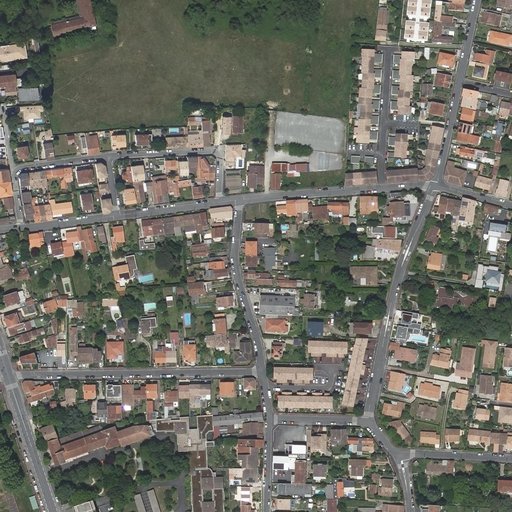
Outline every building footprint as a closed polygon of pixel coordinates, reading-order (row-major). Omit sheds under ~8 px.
[(55,37),(86,30),(86,29),(96,26),(90,0),(79,0),(84,19),(53,26),(53,28),(46,29),(48,38),(55,37)] [(409,0),(408,14),(417,15),(418,0),(409,0)] [(422,0),(421,16),(430,16),(431,0),(422,0)] [(511,0),(503,0),(503,3),(500,2),(498,1),(497,6),(511,8),(511,6),(511,4),(511,0)] [(449,3),(449,10),(463,12),(463,4),(449,3)] [(453,18),(440,16),(441,6),(436,5),(436,7),(435,17),(434,21),(452,24),(453,18)] [(386,16),(387,11),(387,9),(379,8),(376,36),(386,37),(386,31),(384,31),(386,16)] [(484,23),(493,25),(494,22),(498,23),(500,16),(486,13),(484,23)] [(494,22),(493,25),(500,26),(502,16),(500,16),(498,23),(494,22)] [(406,20),(405,37),(414,38),(415,21),(406,20)] [(452,24),(434,21),(432,41),(453,43),(453,38),(442,37),(441,37),(442,26),(454,27),(455,24),(452,24)] [(420,22),(418,39),(427,39),(429,22),(420,22)] [(511,34),(492,30),(490,36),(511,41),(511,34)] [(511,41),(490,36),(489,41),(509,45),(510,42),(511,42),(511,41)] [(25,40),(0,43),(0,62),(27,58),(25,40)] [(383,59),(383,54),(374,54),(373,53),(373,50),(363,49),(362,57),(363,57),(383,59)] [(477,54),(475,61),(492,65),(495,52),(487,51),(486,56),(477,54)] [(415,53),(404,52),(404,56),(402,56),(394,55),(394,59),(413,61),(414,61),(415,53)] [(438,64),(452,67),(454,57),(440,53),(438,64)] [(374,62),(382,62),(383,59),(363,57),(362,65),(372,66),(372,62),(374,62)] [(402,64),(402,67),(412,68),(413,61),(394,59),(394,63),(401,64),(402,64)] [(488,65),(476,63),(473,76),(485,79),(488,65)] [(382,74),(382,69),(374,69),(372,69),(372,66),(362,65),(362,73),(363,73),(382,74)] [(412,68),(402,67),(402,71),(400,71),(393,71),(393,74),(412,76),(412,68)] [(495,81),(511,84),(511,79),(511,75),(497,72),(495,81)] [(381,78),(382,74),(363,73),(362,81),(373,81),(373,77),(374,77),(381,78)] [(393,74),(393,79),(401,79),(402,80),(402,83),(413,84),(413,76),(412,76),(393,74)] [(435,85),(449,88),(451,77),(438,74),(435,85)] [(14,75),(0,76),(0,88),(4,88),(15,87),(14,75)] [(381,90),(381,85),(374,85),(372,84),(373,81),(362,81),(362,89),(381,90)] [(401,87),(392,86),(392,90),(411,91),(412,92),(413,84),(402,83),(402,87),(401,87)] [(34,87),(18,89),(20,100),(35,98),(34,87)] [(381,93),(381,90),(362,89),(360,89),(360,96),(370,97),(371,93),(372,93),(381,93)] [(471,98),(477,99),(477,98),(474,97),(475,92),(463,89),(462,96),(463,96),(471,98)] [(400,98),(410,99),(411,91),(392,90),(392,94),(399,95),(400,95),(400,98)] [(380,105),(380,101),(372,100),(370,100),(370,97),(360,96),(360,104),(361,104),(380,105)] [(471,98),(463,96),(461,106),(475,109),(477,99),(471,98)] [(398,103),(391,102),(391,106),(410,107),(410,99),(400,98),(400,103),(398,103)] [(430,113),(441,116),(444,106),(432,103),(430,113)] [(508,118),(511,104),(502,103),(499,114),(499,118),(508,119),(508,118)] [(380,105),(361,104),(361,112),(371,112),(371,108),(373,108),(380,109),(380,105)] [(42,105),(14,106),(14,111),(23,110),(24,118),(40,117),(39,111),(42,111),(42,105)] [(391,106),(391,110),(399,111),(401,111),(400,114),(411,115),(411,107),(410,107),(391,106)] [(464,109),(461,119),(473,122),(475,114),(475,112),(464,109)] [(379,120),(379,117),(372,117),(371,116),(371,112),(361,112),(360,119),(379,120)] [(231,116),(221,115),(220,132),(230,133),(231,116)] [(233,115),(232,130),(232,134),(237,134),(238,131),(242,132),(242,126),(243,117),(243,116),(233,115)] [(202,147),(209,146),(208,120),(208,116),(201,117),(201,120),(201,124),(201,125),(201,129),(202,135),(202,147)] [(370,124),(379,125),(379,120),(360,119),(359,119),(359,127),(369,128),(369,124),(370,124)] [(460,124),(458,133),(459,133),(470,135),(472,127),(473,124),(468,123),(467,125),(460,124)] [(499,140),(503,125),(498,124),(495,139),(499,140)] [(378,136),(378,132),(370,131),(369,131),(369,128),(359,127),(358,135),(378,136)] [(441,133),(443,133),(444,129),(433,127),(431,134),(440,136),(441,133)] [(87,155),(99,153),(97,139),(94,139),(94,136),(90,136),(88,136),(87,133),(84,134),(84,137),(81,137),(81,140),(81,141),(82,147),(86,147),(87,155)] [(478,143),(479,137),(470,135),(459,133),(457,141),(478,145),(478,143)] [(398,134),(398,138),(396,138),(389,137),(389,141),(408,142),(408,135),(398,134)] [(440,139),(440,136),(431,134),(429,142),(440,144),(441,140),(440,139)] [(125,135),(115,135),(110,136),(110,137),(111,146),(121,145),(125,145),(125,135)] [(135,145),(151,144),(151,135),(135,136),(135,145)] [(195,135),(187,135),(187,137),(187,148),(195,147),(195,135)] [(378,140),(378,136),(358,135),(357,143),(368,143),(368,140),(370,140),(378,140)] [(187,148),(187,137),(165,138),(166,149),(170,148),(171,147),(173,147),(175,148),(187,148)] [(397,146),(397,150),(407,150),(408,142),(389,141),(388,145),(396,146),(397,146)] [(438,148),(440,148),(440,144),(429,142),(427,149),(437,151),(438,148)] [(54,159),(51,143),(43,145),(44,148),(46,157),(48,156),(49,159),(54,159)] [(241,144),(225,145),(225,161),(235,161),(235,156),(240,156),(241,144)] [(17,148),(18,158),(28,157),(26,146),(17,148)] [(460,150),(457,149),(455,154),(473,158),(473,156),(483,158),(484,152),(461,147),(460,150)] [(436,155),(437,151),(427,149),(425,157),(426,157),(437,159),(438,155),(436,155)] [(407,150),(397,150),(397,153),(388,153),(388,157),(407,158),(407,150)] [(196,156),(186,157),(187,161),(187,170),(196,169),(196,168),(196,156)] [(200,156),(196,156),(196,168),(200,168),(200,170),(196,170),(197,178),(203,177),(206,177),(206,179),(213,179),(213,172),(208,172),(208,170),(207,170),(207,167),(208,165),(204,157),(200,158),(200,156)] [(421,171),(418,172),(418,181),(428,180),(433,176),(437,159),(426,157),(426,160),(421,171)] [(211,165),(208,165),(207,167),(207,170),(208,170),(208,172),(213,172),(214,168),(215,168),(215,161),(212,160),(211,165)] [(177,162),(177,161),(174,161),(165,162),(166,170),(175,170),(175,169),(178,168),(177,162)] [(187,161),(177,162),(178,168),(179,175),(187,174),(187,170),(187,161)] [(454,164),(448,162),(444,178),(447,184),(462,188),(466,173),(453,169),(454,164)] [(95,164),(97,177),(100,176),(103,176),(106,175),(104,165),(101,163),(95,164)] [(288,164),(272,164),(272,173),(289,172),(289,171),(289,165),(289,164),(288,164)] [(306,164),(295,164),(296,171),(296,172),(306,172),(306,164)] [(140,166),(130,167),(130,168),(132,181),(135,180),(135,177),(141,176),(140,166)] [(256,182),(263,183),(263,167),(249,166),(249,186),(255,186),(256,182)] [(56,177),(56,175),(60,174),(61,184),(64,184),(63,182),(72,181),(71,167),(44,171),(45,178),(56,177)] [(128,180),(128,182),(132,182),(132,181),(130,168),(128,168),(126,168),(126,172),(122,172),(123,174),(121,175),(122,180),(125,180),(128,180)] [(0,181),(9,180),(8,169),(0,169),(0,181)] [(91,170),(76,171),(77,183),(92,181),(91,170)] [(410,171),(411,180),(414,180),(414,181),(418,181),(418,172),(418,170),(410,171)] [(45,178),(44,171),(38,172),(40,186),(41,190),(43,190),(43,186),(46,185),(45,178)] [(394,172),(395,181),(399,181),(399,183),(403,182),(402,171),(394,172)] [(407,180),(411,180),(410,171),(402,171),(403,182),(407,182),(407,180)] [(29,188),(40,186),(38,172),(26,173),(28,184),(29,188)] [(392,181),(395,181),(394,172),(387,172),(387,183),(392,183),(392,181)] [(20,185),(28,184),(26,173),(21,174),(19,177),(20,185)] [(280,173),(271,174),(271,191),(280,190),(280,188),(278,188),(278,179),(280,179),(280,173)] [(373,183),(374,184),(378,184),(377,173),(369,174),(370,183),(373,183)] [(354,175),(354,184),(358,184),(358,185),(362,185),(361,174),(354,175)] [(366,183),(370,183),(369,174),(361,174),(362,185),(367,185),(366,183)] [(351,184),(354,184),(354,175),(345,175),(345,186),(351,186),(351,184)] [(488,191),(490,183),(478,180),(479,178),(477,177),(474,187),(488,191)] [(166,180),(166,181),(167,184),(168,184),(169,190),(169,192),(173,192),(174,194),(174,196),(179,195),(178,185),(190,183),(190,179),(187,180),(187,178),(179,179),(166,180)] [(133,188),(135,202),(144,201),(142,188),(141,188),(140,184),(140,183),(140,180),(135,180),(132,181),(132,182),(133,188)] [(11,195),(9,181),(0,182),(0,196),(11,195)] [(166,181),(154,183),(151,183),(154,202),(160,201),(158,193),(164,193),(163,191),(167,191),(167,184),(166,181)] [(500,181),(498,189),(497,189),(496,195),(505,197),(507,192),(506,192),(508,183),(500,181)] [(191,182),(192,198),(203,197),(202,187),(201,186),(200,185),(194,185),(194,182),(191,182)] [(98,185),(99,193),(108,192),(107,183),(98,185)] [(127,203),(135,202),(133,188),(125,189),(127,203)] [(29,191),(21,192),(22,201),(30,200),(30,198),(29,191)] [(80,194),(81,209),(91,208),(89,193),(80,194)] [(101,194),(99,195),(102,213),(108,212),(110,208),(109,200),(102,201),(102,199),(101,194)] [(410,217),(410,204),(403,204),(403,198),(399,198),(399,194),(390,195),(390,200),(390,208),(387,208),(388,214),(391,214),(391,218),(390,220),(383,221),(383,228),(395,228),(396,228),(396,224),(394,224),(394,222),(407,222),(406,218),(410,217)] [(5,208),(12,207),(11,195),(0,196),(1,199),(4,198),(5,208)] [(49,204),(51,214),(72,211),(70,202),(56,204),(55,198),(49,199),(49,204)] [(373,201),(372,198),(360,198),(360,212),(361,214),(378,214),(378,201),(373,201)] [(438,214),(445,215),(446,213),(448,200),(441,198),(439,208),(438,213),(438,214)] [(462,198),(461,202),(459,219),(459,221),(472,224),(476,202),(462,198)] [(302,221),(302,212),(302,210),(309,209),(308,205),(308,200),(296,201),(297,215),(297,219),(298,224),(299,224),(299,222),(302,221)] [(448,200),(446,213),(451,214),(450,218),(452,218),(455,201),(448,200)] [(296,201),(287,201),(287,206),(277,207),(277,213),(295,212),(295,215),(297,215),(296,201)] [(455,201),(452,218),(459,219),(461,202),(455,201)] [(329,203),(329,210),(333,210),(333,214),(349,214),(349,204),(342,203),(329,203)] [(30,204),(23,205),(25,219),(33,218),(31,206),(31,205),(30,205),(30,204)] [(45,220),(52,220),(51,214),(49,204),(43,205),(45,220)] [(39,221),(45,220),(43,205),(37,206),(39,221)] [(498,213),(499,208),(491,206),(488,214),(492,215),(493,212),(498,213)] [(231,207),(211,210),(212,219),(217,218),(217,220),(232,218),(233,210),(231,207)] [(329,210),(313,208),(314,219),(330,218),(329,210)] [(200,215),(193,216),(195,227),(195,229),(195,231),(196,233),(202,232),(202,230),(201,229),(201,227),(200,215)] [(184,227),(185,230),(185,232),(185,235),(196,233),(195,231),(195,229),(195,227),(193,216),(187,216),(183,216),(183,217),(184,227)] [(183,217),(173,218),(175,233),(175,236),(181,235),(180,227),(184,227),(183,217)] [(173,218),(162,219),(163,230),(164,233),(164,234),(175,233),(173,218)] [(153,234),(164,233),(163,230),(162,219),(152,221),(153,234)] [(144,236),(153,235),(153,234),(152,221),(142,222),(144,236)] [(489,231),(506,234),(507,225),(490,222),(489,231)] [(257,238),(267,238),(268,229),(273,229),(273,224),(268,224),(254,223),(253,228),(257,228),(257,233),(257,238)] [(291,224),(290,233),(297,233),(298,224),(291,224)] [(114,253),(117,252),(115,244),(117,243),(117,241),(115,242),(114,239),(124,238),(123,226),(113,228),(114,237),(111,238),(114,253)] [(432,226),(426,240),(430,242),(436,244),(438,239),(435,238),(439,230),(432,226)] [(84,241),(81,227),(77,227),(78,232),(66,234),(67,242),(62,243),(65,257),(74,255),(72,243),(82,242),(83,248),(86,248),(84,241)] [(101,243),(106,241),(103,227),(97,228),(101,243)] [(372,227),(371,234),(382,234),(382,239),(395,239),(395,228),(383,228),(373,227),(372,227)] [(213,239),(225,238),(224,228),(212,229),(213,239)] [(85,241),(84,241),(86,248),(86,251),(92,250),(92,253),(97,252),(96,244),(94,244),(91,230),(83,231),(85,241)] [(43,233),(29,236),(31,248),(31,249),(41,247),(40,245),(39,241),(44,241),(43,233)] [(139,241),(140,250),(156,249),(155,244),(144,245),(144,240),(139,241)] [(376,247),(366,245),(366,253),(366,259),(374,259),(375,251),(398,255),(401,240),(377,240),(376,247)] [(56,253),(62,252),(61,243),(51,245),(53,255),(57,255),(56,253)] [(257,267),(257,243),(246,243),(246,267),(257,267)] [(197,245),(192,246),(192,249),(193,256),(193,257),(205,256),(205,254),(204,247),(206,246),(210,246),(210,244),(206,245),(205,245),(201,245),(197,245)] [(3,255),(0,256),(0,269),(9,267),(11,266),(10,265),(8,266),(7,265),(3,266),(0,258),(4,256),(3,255),(10,253),(9,251),(2,253),(3,255)] [(431,257),(429,257),(427,268),(439,269),(441,255),(438,255),(437,258),(431,257)] [(134,256),(126,257),(128,265),(136,263),(134,256)] [(275,256),(265,256),(265,271),(271,271),(271,266),(275,266),(275,256)] [(209,266),(209,271),(225,269),(224,261),(221,262),(217,262),(210,263),(208,263),(209,266)] [(23,279),(25,279),(29,277),(24,262),(19,264),(22,273),(22,274),(15,276),(17,281),(23,279)] [(136,263),(128,265),(113,267),(115,278),(119,277),(119,280),(130,278),(130,277),(132,276),(134,274),(133,269),(137,269),(136,263)] [(498,268),(479,264),(475,288),(482,289),(485,273),(487,274),(485,283),(500,285),(502,273),(498,272),(498,268)] [(9,267),(0,269),(0,282),(13,278),(9,267)] [(377,269),(351,269),(353,270),(353,273),(351,273),(350,279),(361,279),(361,287),(366,287),(377,287),(377,275),(375,275),(375,272),(377,272),(377,269)] [(211,278),(228,276),(228,270),(206,272),(206,274),(210,274),(211,278)] [(189,295),(191,295),(198,295),(208,294),(208,292),(204,293),(203,285),(207,284),(206,283),(188,285),(189,295)] [(120,284),(116,284),(117,292),(126,291),(126,287),(121,288),(120,284)] [(438,300),(437,305),(441,306),(440,308),(446,309),(446,307),(452,308),(453,304),(458,305),(458,303),(470,305),(470,304),(478,305),(478,302),(480,302),(480,298),(471,296),(468,296),(469,293),(460,292),(460,295),(454,294),(453,294),(453,295),(447,294),(448,288),(440,287),(439,295),(441,295),(440,297),(437,297),(437,300),(438,300)] [(7,306),(26,300),(23,291),(5,297),(7,306)] [(305,295),(304,308),(316,309),(317,307),(314,307),(315,298),(317,298),(317,296),(318,293),(308,292),(308,295),(305,295)] [(284,316),(299,316),(299,308),(294,308),(295,297),(261,296),(260,315),(266,315),(284,316)] [(221,310),(221,308),(228,307),(228,309),(231,308),(231,307),(233,307),(232,297),(215,298),(216,307),(216,311),(221,310)] [(43,304),(47,314),(58,310),(54,301),(43,304)] [(77,303),(77,301),(68,301),(68,307),(67,307),(67,309),(72,309),(73,316),(77,316),(77,303)] [(28,307),(26,307),(29,314),(37,312),(34,304),(34,305),(28,307)] [(194,304),(194,313),(213,313),(213,304),(194,304)] [(24,323),(21,312),(5,317),(8,328),(24,323)] [(216,335),(226,334),(225,319),(224,319),(224,314),(215,315),(215,320),(216,335)] [(266,331),(284,332),(284,326),(284,316),(266,315),(266,331)] [(150,336),(152,334),(151,328),(157,328),(156,318),(148,319),(148,317),(141,317),(142,319),(143,335),(145,336),(150,336)] [(8,328),(11,336),(18,334),(27,331),(27,333),(32,331),(29,321),(24,323),(8,328)] [(351,332),(372,333),(373,323),(351,322),(351,332)] [(308,323),(307,337),(323,337),(323,324),(315,323),(308,323)] [(414,329),(398,326),(395,339),(407,342),(409,334),(413,335),(414,329)] [(18,337),(17,337),(17,340),(19,339),(20,344),(28,342),(27,338),(37,334),(37,336),(45,333),(44,328),(35,331),(18,336),(18,337)] [(129,329),(128,329),(125,330),(127,339),(134,338),(133,334),(130,334),(129,329)] [(179,346),(178,334),(170,334),(170,340),(175,340),(175,346),(179,346)] [(207,349),(229,347),(229,344),(229,340),(227,340),(226,334),(216,335),(206,336),(207,349)] [(56,337),(50,339),(46,340),(48,348),(52,347),(57,345),(58,335),(56,335),(56,337)] [(365,360),(368,361),(370,352),(367,352),(368,349),(370,349),(371,345),(369,344),(370,339),(359,339),(357,346),(357,347),(357,346),(354,361),(365,361),(365,360)] [(494,365),(497,342),(487,341),(481,341),(481,343),(481,344),(487,345),(484,364),(494,365)] [(348,344),(310,342),(309,353),(312,353),(312,357),(322,357),(322,354),(328,354),(328,357),(337,358),(337,355),(340,355),(339,358),(344,358),(345,355),(347,355),(348,344)] [(123,355),(123,343),(108,343),(107,359),(116,359),(116,354),(123,355)] [(249,343),(242,343),(240,343),(240,353),(234,353),(235,361),(248,361),(248,352),(250,352),(249,343)] [(274,351),(272,351),(272,357),(281,357),(281,347),(285,348),(285,343),(282,344),(274,343),(274,347),(274,351)] [(195,359),(195,346),(183,346),(184,360),(189,360),(189,359),(195,359)] [(166,363),(166,347),(157,347),(157,349),(157,352),(156,352),(156,363),(166,363)] [(168,347),(166,347),(166,363),(176,363),(176,352),(174,352),(174,349),(168,349),(168,347)] [(416,351),(399,348),(399,350),(398,350),(396,350),(394,359),(406,361),(406,359),(414,361),(416,351)] [(463,349),(461,365),(460,365),(459,367),(457,366),(456,377),(471,379),(472,374),(470,373),(471,365),(472,366),(475,350),(463,349)] [(430,366),(439,368),(440,366),(447,368),(448,365),(451,352),(440,350),(439,358),(432,356),(430,366)] [(35,353),(20,358),(21,364),(30,364),(29,362),(32,362),(33,364),(38,364),(35,353)] [(365,361),(354,361),(353,362),(343,408),(354,410),(355,406),(358,407),(361,397),(357,396),(358,390),(362,391),(364,382),(360,381),(362,376),(365,376),(367,367),(364,366),(365,361)] [(301,381),(301,370),(275,369),(274,380),(276,380),(276,384),(286,384),(286,380),(292,380),(292,384),(301,384),(301,381)] [(312,371),(301,370),(301,381),(304,381),(304,385),(309,385),(309,381),(312,381),(312,371)] [(402,385),(404,375),(390,372),(389,376),(391,376),(390,382),(389,382),(387,390),(399,392),(401,385),(402,385)] [(491,383),(492,383),(493,378),(482,377),(480,394),(492,395),(493,386),(492,385),(491,385),(491,383)] [(255,389),(255,381),(253,379),(242,379),(242,381),(244,381),(245,389),(255,389)] [(22,385),(27,398),(54,389),(54,385),(53,386),(50,387),(50,385),(40,387),(38,381),(24,381),(22,385)] [(220,395),(233,394),(233,383),(221,383),(220,395)] [(122,406),(134,406),(134,391),(134,390),(134,384),(122,385),(122,397),(122,406)] [(190,404),(195,404),(195,397),(201,397),(201,396),(201,384),(194,384),(194,386),(190,386),(190,397),(190,404)] [(201,396),(207,395),(207,394),(211,394),(211,384),(201,384),(201,396)] [(418,395),(438,400),(440,389),(432,387),(424,385),(421,384),(418,395)] [(511,403),(511,399),(511,390),(511,385),(502,384),(500,402),(511,403)] [(84,386),(85,397),(86,397),(86,395),(95,395),(95,385),(84,386)] [(122,397),(122,385),(106,386),(106,398),(122,397)] [(157,385),(146,385),(146,387),(146,397),(156,397),(157,385)] [(190,386),(179,386),(179,398),(190,397),(190,386)] [(134,391),(134,406),(146,404),(146,401),(146,397),(146,387),(140,387),(140,391),(134,390),(134,391)] [(27,398),(28,403),(41,399),(42,403),(47,402),(45,394),(46,394),(47,398),(55,396),(55,392),(54,389),(27,398)] [(75,390),(66,390),(66,402),(61,403),(62,409),(72,407),(72,403),(72,402),(75,402),(75,390)] [(463,411),(468,392),(460,390),(459,394),(457,393),(454,409),(463,411)] [(164,414),(164,416),(167,416),(167,410),(167,406),(173,406),(173,405),(177,405),(177,391),(166,391),(166,393),(166,400),(164,400),(164,414)] [(278,407),(300,408),(301,394),(297,394),(297,397),(291,398),(291,394),(282,394),(282,397),(278,397),(278,407)] [(301,394),(300,408),(332,409),(332,399),(329,399),(329,395),(324,395),(324,399),(321,399),(321,395),(312,395),(312,398),(306,398),(306,395),(301,394)] [(148,411),(148,418),(156,418),(156,411),(152,411),(152,401),(146,401),(146,404),(146,411),(148,411)] [(106,406),(106,402),(97,402),(97,419),(95,419),(95,414),(91,414),(91,425),(107,423),(106,419),(106,406)] [(404,404),(397,402),(396,407),(384,404),(382,413),(395,416),(395,414),(400,415),(401,409),(403,409),(404,404)] [(436,409),(419,405),(416,415),(434,419),(436,409)] [(122,419),(122,406),(106,406),(106,419),(122,419)] [(503,422),(511,423),(511,408),(502,407),(501,419),(503,419),(503,422)] [(476,419),(489,420),(490,411),(477,409),(476,419)] [(258,423),(263,422),(263,421),(262,413),(213,417),(213,427),(228,425),(234,425),(243,424),(258,423)] [(212,415),(197,416),(198,429),(198,439),(201,439),(201,432),(206,432),(209,430),(214,429),(213,427),(213,417),(212,415)] [(224,511),(224,509),(224,501),(224,491),(223,491),(223,486),(216,487),(215,477),(215,472),(212,472),(212,471),(211,469),(210,469),(209,468),(207,468),(206,445),(206,441),(206,439),(201,439),(198,439),(198,429),(188,429),(185,429),(185,422),(188,422),(187,417),(180,417),(180,419),(170,420),(170,418),(164,419),(150,420),(150,424),(148,425),(134,426),(117,432),(115,428),(113,428),(104,432),(102,426),(88,431),(87,430),(58,440),(58,438),(57,438),(45,443),(44,443),(45,445),(48,444),(56,465),(65,461),(64,459),(67,458),(67,459),(72,458),(72,457),(89,451),(87,447),(105,441),(106,445),(108,448),(120,444),(121,446),(139,440),(138,439),(148,435),(148,436),(154,434),(152,429),(156,429),(156,430),(166,430),(178,430),(178,432),(178,433),(179,450),(186,449),(186,444),(188,444),(189,469),(192,468),(192,473),(192,482),(192,484),(193,485),(193,492),(192,493),(193,503),(194,511),(193,511),(224,511)] [(411,439),(402,426),(400,423),(398,421),(389,423),(394,431),(401,440),(404,439),(407,443),(407,442),(411,443),(411,439)] [(243,424),(243,434),(256,434),(258,435),(258,433),(263,433),(263,424),(258,424),(258,423),(243,424)] [(37,439),(39,445),(42,444),(44,443),(45,443),(56,438),(54,434),(55,434),(53,429),(51,425),(39,430),(41,437),(37,439)] [(490,444),(491,434),(491,432),(469,429),(467,440),(478,442),(481,442),(485,442),(485,444),(489,445),(490,444)] [(334,440),(334,444),(346,444),(346,430),(332,431),(333,440),(334,440)] [(460,431),(445,430),(444,442),(448,442),(448,440),(459,441),(460,431)] [(435,445),(439,445),(440,435),(435,435),(435,432),(420,432),(420,443),(428,443),(428,442),(435,442),(435,445)] [(507,434),(491,434),(490,444),(493,444),(493,452),(502,453),(502,445),(506,445),(507,434)] [(312,436),(311,452),(312,451),(317,452),(317,449),(321,449),(321,450),(323,451),(325,452),(327,450),(327,437),(319,436),(319,438),(317,438),(317,436),(312,436)] [(357,439),(357,450),(362,450),(362,453),(369,453),(369,451),(374,451),(374,444),(373,444),(373,439),(363,439),(357,439)] [(263,440),(256,440),(239,440),(239,460),(243,460),(243,469),(258,469),(258,448),(263,448),(263,440)] [(105,441),(87,447),(89,451),(106,445),(105,441)] [(285,456),(273,456),(272,469),(296,470),(295,483),(305,483),(306,462),(307,446),(293,445),(291,446),(289,449),(288,449),(288,454),(285,454),(285,456)] [(450,461),(427,459),(427,474),(449,475),(450,461)] [(362,477),(363,466),(365,466),(366,461),(350,460),(349,466),(351,466),(351,477),(362,477)] [(320,467),(320,465),(315,465),(314,477),(327,477),(328,465),(323,465),(323,467),(320,467)] [(243,469),(233,468),(233,472),(245,472),(244,482),(257,483),(258,469),(243,469)] [(392,496),(393,483),(390,483),(390,480),(383,480),(382,479),(381,484),(383,484),(383,488),(380,487),(379,495),(382,495),(392,496)] [(511,481),(499,481),(499,491),(511,491),(511,481)] [(333,485),(333,497),(334,497),(335,497),(339,497),(344,497),(343,482),(338,482),(335,482),(334,482),(333,483),(333,485)] [(278,483),(277,493),(311,494),(311,484),(278,483)] [(333,485),(326,485),(326,489),(328,490),(328,495),(326,495),(325,499),(333,499),(333,497),(333,485)] [(241,502),(241,511),(254,511),(251,511),(251,506),(247,506),(247,503),(249,503),(249,488),(241,487),(241,491),(241,497),(241,502)] [(160,511),(154,490),(147,492),(153,511),(160,511)] [(146,511),(140,493),(134,495),(139,511),(146,511)] [(29,497),(33,509),(39,508),(35,495),(29,497)] [(290,510),(290,507),(287,507),(287,502),(290,502),(290,500),(277,499),(277,509),(290,510)] [(93,501),(75,507),(76,510),(76,511),(97,511),(94,504),(93,501)] [(328,501),(328,511),(337,511),(336,501),(328,501)]
